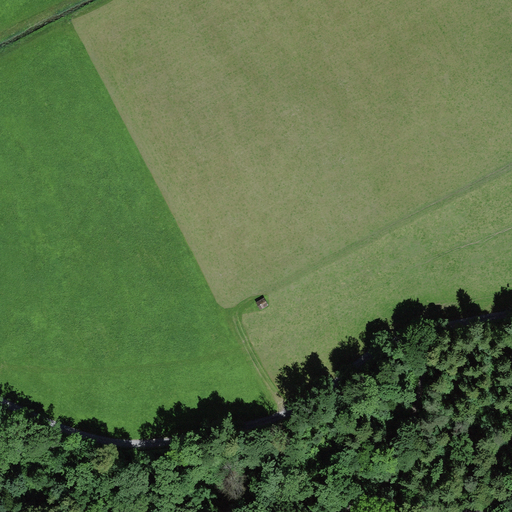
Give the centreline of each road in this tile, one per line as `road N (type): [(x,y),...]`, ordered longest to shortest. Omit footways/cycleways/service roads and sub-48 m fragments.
road 1 (track): [(0,398),(94,440),(136,443),(255,426),(417,329),(511,312)]
road 2 (track): [(275,287),(250,298),(234,319),(285,410)]
